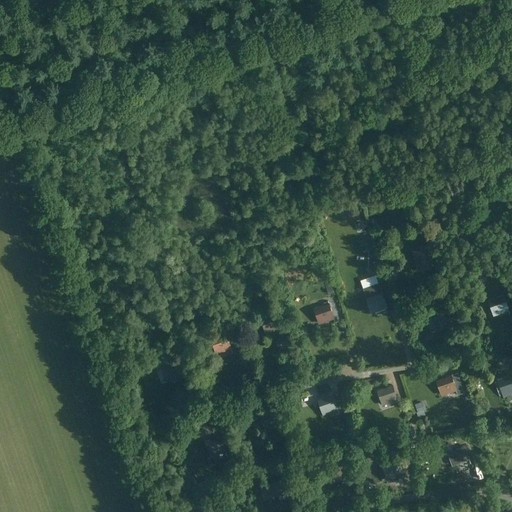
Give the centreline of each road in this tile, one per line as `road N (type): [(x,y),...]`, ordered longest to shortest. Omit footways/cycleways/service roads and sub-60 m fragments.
road 1 (residential): [(172,511),(162,461),(176,435),(205,415),(320,383),(511,358)]
road 2 (track): [(0,113),(346,0)]
road 3 (residential): [(352,511),(454,495),(511,504)]
